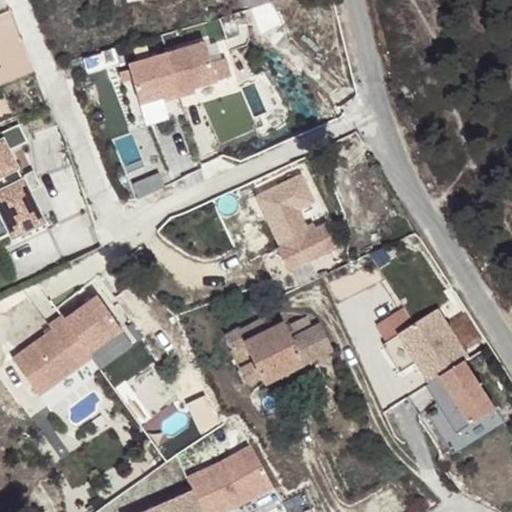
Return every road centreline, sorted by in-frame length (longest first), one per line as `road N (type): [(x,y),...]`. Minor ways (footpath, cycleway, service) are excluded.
road 1 (unclassified): [(511,372),(457,263),(427,229),(357,0)]
road 2 (unknown): [(18,0),(107,207),(109,223),(99,234),(67,250)]
